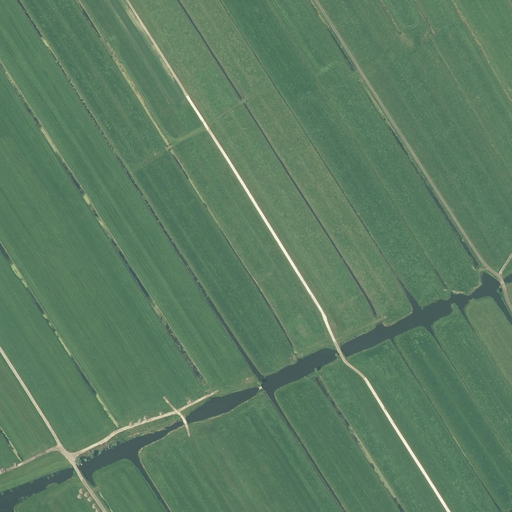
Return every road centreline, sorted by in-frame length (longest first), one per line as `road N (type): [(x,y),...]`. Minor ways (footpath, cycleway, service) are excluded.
road 1 (track): [(449,511),(365,379),(341,356),(126,0)]
road 2 (track): [(511,310),(501,280),(315,0)]
road 3 (track): [(0,116),(178,387),(181,416)]
road 4 (track): [(215,391),(68,456),(0,350)]
